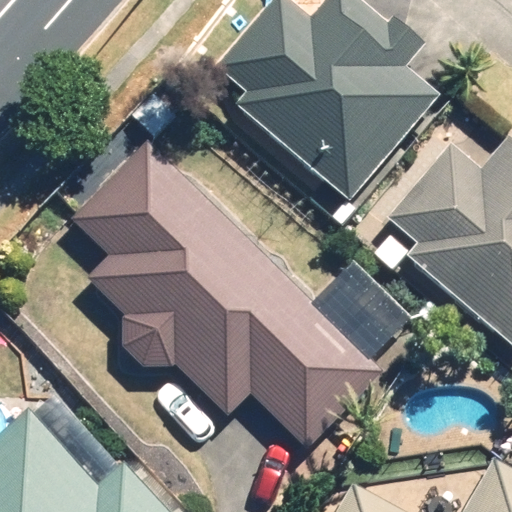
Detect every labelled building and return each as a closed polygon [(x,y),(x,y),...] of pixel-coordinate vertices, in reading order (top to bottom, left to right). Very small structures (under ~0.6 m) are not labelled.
[(363,0),(282,0),(205,79),(340,230),(363,209),(352,197),(442,116),(407,77),(427,59),(363,0)] [(294,457),(411,341),(340,269),(302,307),(144,148),(67,224),(105,262),(78,289),(119,330),(108,341),(152,385),(166,371),(221,426),(242,405),(294,457)] [(508,367),(511,362),(511,159),(503,152),(475,183),(440,152),(373,227),(406,257),(397,268),(508,367)] [(0,511),(149,511),(114,472),(92,492),(22,415),(0,434),(0,511)] [(511,511),(511,476),(495,467),(469,511),(382,511),(344,490),(331,511),(511,511)]
